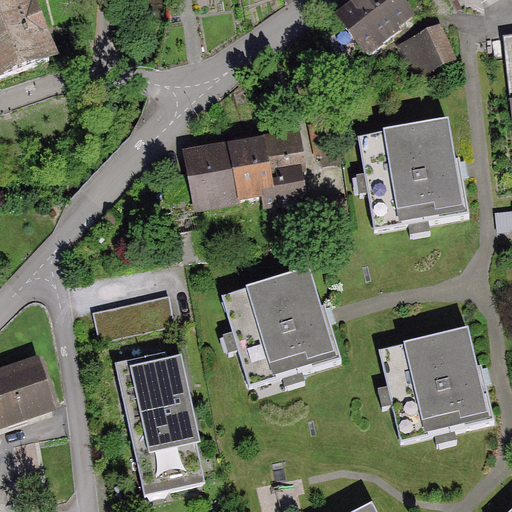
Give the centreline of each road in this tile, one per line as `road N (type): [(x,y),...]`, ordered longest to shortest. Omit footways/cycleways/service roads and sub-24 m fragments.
road 1 (residential): [(38,266),(60,312),(88,511)]
road 2 (residential): [(193,98),(38,266)]
road 3 (residential): [(0,101),(109,76),(159,82),(193,98)]
road 4 (residential): [(319,0),(193,98)]
